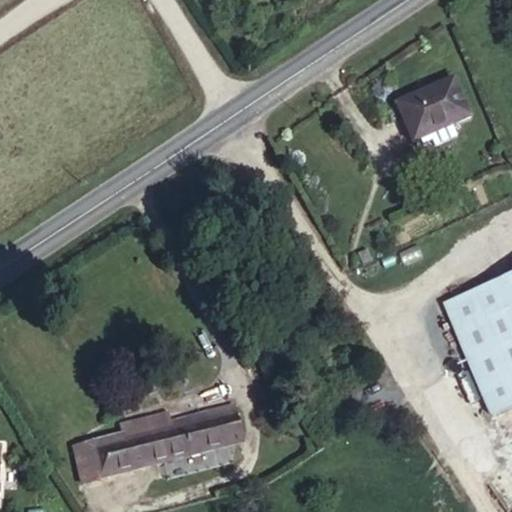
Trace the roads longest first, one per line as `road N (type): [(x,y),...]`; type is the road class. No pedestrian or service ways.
road 1 (secondary): [(0,265),(403,0)]
road 2 (unknown): [(227,114),(161,0)]
